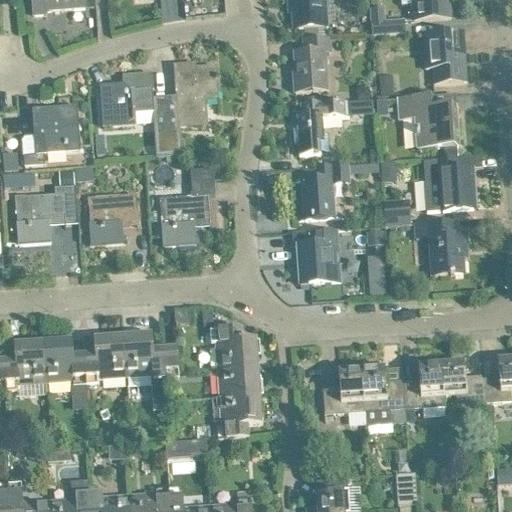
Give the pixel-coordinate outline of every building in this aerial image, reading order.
[(31,0),(33,18),(46,17),(46,14),(86,11),(84,0),(31,0)] [(326,30),(324,0),(288,0),(289,7),(292,6),(294,32),(326,30)] [(400,0),(401,8),(414,8),(415,24),(430,23),(450,21),(449,5),(446,5),(446,0),(400,0)] [(385,23),(384,10),(369,11),(372,39),(406,37),(405,22),(385,23)] [(452,54),(451,35),(463,34),(463,33),(424,36),(427,73),(434,72),(435,87),(466,85),(464,53),(452,54)] [(328,94),(325,55),(331,55),(330,42),(303,44),(304,55),(294,56),(296,80),(294,80),(295,96),(328,94)] [(189,72),(188,68),(175,69),(176,89),(178,118),(166,119),(168,160),(182,159),(180,130),(206,128),(204,103),(217,102),(216,84),(218,83),(217,79),(215,79),(215,70),(189,72)] [(154,114),(151,77),(150,77),(150,78),(129,79),(130,91),(124,91),(123,87),(99,89),(99,90),(100,90),(103,130),(134,128),(134,127),(133,122),(136,122),(135,116),(154,114)] [(361,92),(357,97),(358,104),(369,103),(368,92),(365,92),(361,92)] [(434,111),(433,99),(436,99),(436,98),(400,101),(402,123),(416,122),(419,152),(444,150),(445,162),(458,161),(457,149),(463,149),(463,148),(459,148),(456,110),(460,110),(460,109),(434,111)] [(298,146),(299,160),(329,157),(328,137),(325,137),(324,122),(349,120),(348,105),(300,108),(302,131),(293,132),(294,146),(298,146)] [(24,169),(47,168),(46,156),(81,154),(78,109),(32,112),(34,140),(25,141),(22,144),(24,169)] [(156,161),(162,160),(168,160),(166,119),(153,120),(156,161)] [(83,164),(93,164),(92,149),(82,149),(83,164)] [(458,173),(458,161),(445,162),(424,164),(428,216),(473,212),(471,186),(473,186),(472,172),(458,173)] [(175,176),(184,176),(184,165),(174,165),(175,176)] [(350,169),(350,176),(367,175),(366,168),(350,169)] [(350,176),(350,169),(308,172),(308,173),(320,172),(320,182),(292,184),(292,185),(301,185),(303,222),(295,223),(295,224),(335,222),(333,186),(351,185),(350,176)] [(210,234),(208,199),(215,199),(214,182),(213,172),(190,174),(191,184),(192,200),(160,202),(164,250),(195,248),(194,228),(209,227),(209,234),(210,234)] [(66,232),(64,212),(63,197),(15,200),(19,248),(50,246),(49,225),(64,225),(65,232),(66,232)] [(138,229),(137,209),(136,198),(88,201),(90,228),(91,248),(89,248),(89,249),(125,247),(125,246),(123,246),(122,226),(137,225),(137,229),(138,229)] [(386,231),(411,229),(409,203),(384,205),(386,231)] [(457,237),(456,226),(436,227),(417,228),(417,241),(430,240),(430,259),(432,279),(450,278),(450,280),(454,280),(454,278),(464,277),(462,251),(466,251),(465,237),(457,237)] [(333,269),(332,266),(332,253),(339,253),(338,234),(309,236),(310,248),(297,249),(300,289),(342,285),(341,268),(333,269)] [(367,249),(384,248),(383,234),(366,236),(367,249)] [(387,286),(370,287),(371,299),(388,298),(387,286)] [(242,344),(241,332),(210,334),(211,347),(215,347),(217,375),(258,372),(256,343),(242,344)] [(152,352),(151,338),(123,340),(126,382),(151,380),(152,401),(165,400),(164,382),(166,382),(164,351),(152,352)] [(85,388),(99,387),(99,384),(126,382),(123,340),(95,342),(96,356),(83,357),(85,388)] [(73,358),(71,344),(43,346),(46,387),(74,385),(74,389),(85,388),(83,357),(73,358)] [(6,394),(19,393),(19,389),(46,387),(43,346),(15,348),(16,362),(4,363),(6,394)] [(166,382),(179,381),(176,350),(164,351),(166,382)] [(485,409),(511,407),(511,362),(498,363),(499,378),(482,380),(485,409)] [(485,409),(482,380),(466,381),(464,365),(441,367),(444,411),(445,411),(444,399),(456,398),(457,411),(485,409)] [(364,373),(361,373),(364,416),(366,416),(366,428),(405,425),(402,385),(386,386),(385,371),(381,371),(378,368),(374,366),(370,367),(367,369),(364,373)] [(405,425),(415,425),(414,413),(444,411),(441,367),(418,369),(419,384),(402,385),(405,425)] [(219,401),(260,398),(258,372),(217,375),(219,401)] [(322,391),(324,419),(364,416),(361,373),(338,374),(339,390),(322,391)] [(219,443),(229,442),(249,440),(248,428),(262,427),(260,398),(219,401),(221,429),(218,430),(219,443)] [(130,444),(143,444),(142,431),(129,432),(130,444)] [(307,454),(325,452),(324,435),(306,437),(307,454)] [(19,448),(16,458),(25,461),(28,451),(19,448)] [(408,464),(398,465),(398,474),(409,473),(408,464)] [(511,471),(498,472),(498,485),(510,484),(511,481),(511,471)] [(415,478),(395,479),(397,498),(397,510),(411,509),(417,509),(416,497),(415,478)] [(305,511),(361,511),(360,490),(348,491),(347,482),(316,484),(317,499),(316,499),(316,510),(305,511)] [(50,511),(89,511),(87,484),(72,485),(73,504),(50,506),(50,511)] [(90,499),(89,484),(87,484),(89,511),(129,511),(129,500),(104,501),(103,498),(90,499)] [(22,507),(21,487),(7,488),(9,511),(50,511),(50,506),(22,507)] [(0,511),(9,511),(7,488),(0,488),(0,511)] [(129,511),(169,511),(168,493),(157,494),(157,498),(129,500),(129,511)] [(183,511),(182,493),(168,493),(169,511),(210,511),(210,510),(183,511)] [(210,511),(250,511),(249,494),(237,495),(237,508),(210,510),(210,511)]
